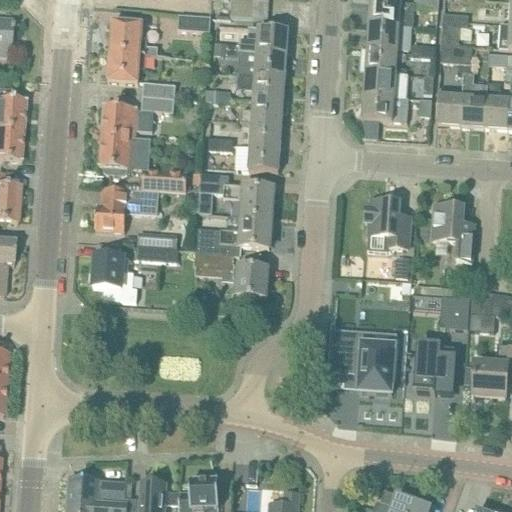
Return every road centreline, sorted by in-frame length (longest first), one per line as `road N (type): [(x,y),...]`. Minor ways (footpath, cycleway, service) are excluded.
road 1 (tertiary): [(42,328),(67,0)]
road 2 (unclassified): [(247,417),(255,374),(304,325),(309,309),(320,156)]
road 3 (residential): [(247,417),(36,404)]
road 4 (unclassified): [(511,170),(320,156)]
road 5 (residential): [(511,472),(332,451)]
road 6 (unclassified): [(320,156),(331,0)]
